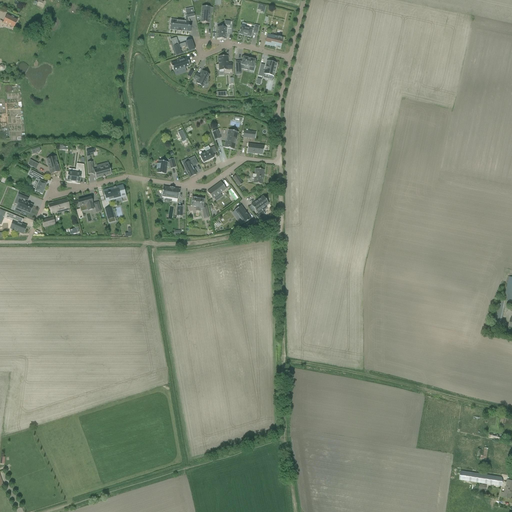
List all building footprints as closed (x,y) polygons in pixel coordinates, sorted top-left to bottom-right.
[(213,8),(202,7),(200,23),(209,23),(210,14),(212,14),(213,8)] [(171,25),(170,30),(177,31),(178,31),(180,31),(182,31),(190,32),(191,27),(189,27),(189,22),(188,18),(194,16),(192,9),(186,10),(187,16),(186,16),(185,21),(174,20),(174,25),(171,25)] [(3,23),(14,28),(18,21),(7,15),(3,23)] [(37,21),(41,27),(46,25),(43,18),(37,21)] [(217,27),(216,39),(226,39),(226,34),(231,35),(232,22),(230,22),(230,25),(225,25),(224,28),(217,27)] [(246,37),(246,36),(250,37),(252,31),(253,32),(253,33),(257,34),(259,27),(255,26),(254,28),(245,26),(245,28),(241,27),(240,31),(239,31),(239,32),(239,35),(243,36),(246,37)] [(267,34),(265,45),(265,46),(265,45),(276,48),(276,47),(275,47),(276,46),(280,47),(280,49),(283,38),(275,36),(268,34),(267,34)] [(172,39),(171,39),(176,56),(182,54),(180,48),(187,46),(189,52),(195,50),(191,40),(179,45),(177,41),(172,42),(171,40),(173,39),(172,39)] [(227,56),(218,57),(218,65),(216,65),(216,70),(219,69),(219,71),(223,71),(224,74),(232,73),(232,70),(231,64),(228,64),(227,56)] [(240,62),(235,62),(236,75),(241,74),(241,69),(244,69),(248,71),(249,67),(254,68),(255,64),(254,64),(255,60),(251,59),(251,58),(248,57),(247,58),(248,58),(247,58),(243,57),(242,62),(240,62)] [(177,61),(171,63),(174,72),(190,66),(187,58),(181,60),(181,59),(177,60),(177,61)] [(267,61),(264,72),(259,71),(258,76),(263,77),(264,74),(274,77),(277,63),(267,61)] [(200,76),(196,74),(193,79),(197,81),(196,84),(203,87),(209,75),(202,71),(200,76)] [(215,140),(215,141),(220,139),(220,138),(217,131),(217,130),(212,132),(215,140)] [(224,148),(234,150),(238,133),(228,130),(228,131),(224,147),(224,148)] [(248,144),(247,153),(262,155),(263,146),(248,144)] [(208,146),(204,149),(206,153),(200,156),(203,163),(207,161),(210,160),(214,158),(212,154),(213,154),(213,153),(211,149),(210,149),(208,146)] [(95,148),(86,150),(87,157),(92,156),(92,153),(95,152),(95,148)] [(184,166),(183,166),(186,171),(188,174),(190,178),(196,175),(196,174),(192,165),(197,163),(198,164),(197,164),(198,164),(194,157),(189,159),(190,162),(188,163),(184,166)] [(50,174),(60,171),(59,171),(56,159),(53,160),(53,158),(46,159),(46,160),(47,160),(49,167),(48,167),(48,168),(49,167),(50,170),(49,170),(50,174)] [(159,161),(158,164),(157,164),(156,169),(157,169),(157,173),(156,173),(166,175),(166,174),(167,168),(171,168),(171,169),(175,168),(173,160),(173,159),(168,161),(169,163),(168,163),(168,162),(158,161),(159,161)] [(28,165),(36,169),(38,165),(30,161),(28,165)] [(99,169),(93,170),(92,162),(87,163),(89,175),(93,174),(93,175),(95,175),(96,179),(102,177),(102,178),(105,177),(105,176),(111,174),(109,166),(104,167),(103,164),(98,166),(99,169)] [(68,173),(67,172),(66,179),(68,179),(67,181),(71,182),(75,182),(80,183),(80,182),(79,182),(80,177),(85,177),(84,166),(81,165),(80,171),(69,169),(68,173)] [(252,174),(252,178),(254,179),(253,184),(262,185),(264,170),(255,169),(254,174),(252,174)] [(32,175),(31,177),(39,181),(38,183),(35,182),(33,188),(35,189),(34,191),(42,195),(47,184),(42,182),(44,177),(33,172),(32,174),(31,174),(32,175)] [(221,182),(207,192),(213,199),(226,189),(221,182)] [(103,190),(106,203),(126,197),(123,185),(103,190)] [(170,188),(163,187),(162,197),(178,199),(180,189),(174,189),(174,188),(170,187),(170,188)] [(19,193),(17,196),(21,198),(20,200),(16,208),(30,214),(33,206),(25,202),(25,200),(28,201),(29,197),(19,193)] [(263,196),(251,205),(257,213),(258,214),(261,218),(265,215),(263,211),(266,209),(265,207),(269,204),(267,201),(268,201),(266,198),(265,198),(265,199),(263,196)] [(91,198),(78,201),(80,210),(87,208),(88,211),(94,209),(93,209),(95,208),(96,212),(101,211),(98,203),(94,205),(92,205),(92,204),(91,198)] [(191,206),(196,207),(195,211),(200,212),(200,210),(202,211),(203,215),(205,214),(205,211),(207,211),(206,206),(203,206),(204,200),(196,199),(196,198),(194,198),(192,198),(191,206)] [(67,199),(48,204),(51,214),(56,212),(57,214),(60,213),(60,212),(65,211),(65,212),(70,211),(68,203),(68,204),(67,199)] [(234,211),(233,212),(235,216),(238,221),(240,219),(244,224),(243,224),(244,224),(251,219),(250,219),(241,206),(234,211)] [(112,207),(104,209),(108,224),(116,222),(112,207)] [(24,220),(5,212),(3,217),(3,218),(3,217),(13,221),(10,229),(23,235),(27,226),(21,224),(23,220),(24,220)] [(53,218),(41,221),(43,227),(55,224),(53,218)] [(491,328),(500,330),(501,325),(504,311),(504,308),(507,309),(509,302),(511,302),(511,277),(509,277),(503,300),(499,299),(494,324),(494,325),(492,325),(491,328)] [(459,480),(502,486),(503,478),(461,471),(459,480)] [(500,496),(511,499),(511,494),(511,481),(508,480),(504,492),(502,491),(500,496)]
